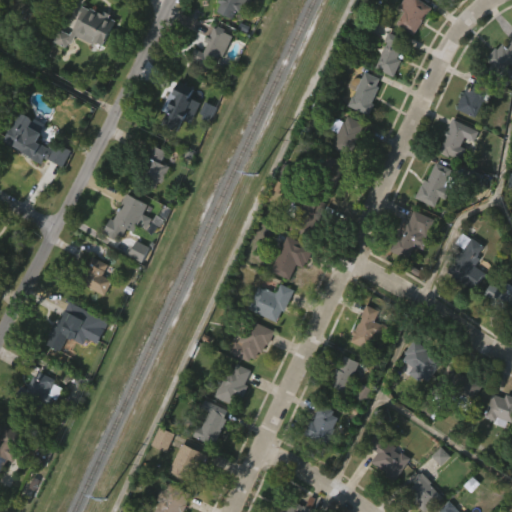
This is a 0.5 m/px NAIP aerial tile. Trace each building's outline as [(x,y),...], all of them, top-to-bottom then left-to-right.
[(60,0),(57,5),(60,7),(54,16),(30,0),(60,0)] [(251,0),(249,6),(243,3),(239,12),(237,11),(233,18),(217,11),(221,3),(219,2),(219,0),(251,0)] [(403,0),(420,0),(432,7),(414,35),(397,24),(405,11),(399,7),(403,0)] [(432,0),(416,15),(432,32),(453,12),(441,0),(432,0)] [(84,5),(92,9),(93,7),(119,19),(108,44),(99,39),(96,45),(78,36),(74,44),(70,42),(68,46),(56,41),(62,29),(74,34),(82,15),(80,14),(84,5)] [(226,10),(215,39),(241,49),(252,20),(226,10)] [(386,21),(398,27),(404,16),(392,10),(386,21)] [(16,23),(48,45),(60,29),(42,17),(38,24),(23,13),(16,23)] [(428,41),(404,26),(394,41),(401,45),(392,57),(409,69),(428,41)] [(232,37),(223,57),(219,55),(216,63),(211,61),(206,72),(195,68),(198,62),(190,58),(195,48),(203,52),(207,44),(205,43),(212,27),(232,37)] [(404,61),(397,76),(379,67),(392,43),(388,41),(392,32),(405,38),(402,44),(406,46),(400,58),(405,60),(404,61)] [(511,38),(511,80),(507,86),(482,62),(496,48),(497,49),(504,42),(506,44),(511,38)] [(100,81),(112,53),(79,39),(67,68),(54,63),(49,75),(64,82),(70,68),(100,81)] [(225,73),(207,64),(200,75),(204,77),(200,86),(191,82),(184,95),(207,108),(225,73)] [(389,110),(398,94),(393,91),(402,74),(385,65),(380,74),(384,76),(371,101),(389,110)] [(483,95),(499,110),(505,103),(511,108),(511,107),(511,90),(506,86),(511,79),(511,69),(508,66),(483,95)] [(379,79),(376,86),(380,87),(372,103),(374,104),(369,115),(348,106),(356,90),(349,87),(352,80),(356,78),(362,79),(365,72),(379,79)] [(195,83),(192,89),(195,90),(190,101),(200,106),(195,116),(189,114),(186,122),(183,120),(178,134),(162,126),(170,109),(166,107),(178,82),(183,84),(186,79),(195,83)] [(482,81),(494,86),(491,94),(487,93),(476,118),(458,109),(460,105),(458,104),(467,88),(469,89),(472,83),(477,85),(479,79),(482,81)] [(363,148),(378,113),(360,105),(357,114),(349,110),(344,120),(351,124),(344,140),(363,148)] [(347,116),(364,125),(361,131),(363,131),(350,157),(331,148),(338,133),(327,128),(333,118),(344,123),(347,116)] [(473,151),(484,123),(465,116),(454,144),(473,151)] [(479,132),(474,142),(465,137),(461,147),(466,149),(460,162),(439,152),(447,136),(445,135),(447,131),(448,132),(450,129),(448,128),(453,119),(479,132)] [(36,131),(41,134),(36,142),(51,151),(45,161),(43,160),(41,164),(21,152),(22,151),(2,142),(10,128),(21,135),(27,126),(36,131)] [(0,174),(0,177),(39,194),(40,193),(60,201),(67,183),(48,175),(45,181),(33,176),(38,166),(26,161),(30,152),(12,145),(0,174)] [(166,153),(160,163),(170,167),(161,184),(157,181),(153,188),(141,181),(142,179),(132,174),(142,155),(146,157),(152,145),(166,153)] [(331,152),(328,164),(333,165),(328,183),(348,189),(357,155),(343,151),(342,155),(331,152)] [(470,175),(475,165),(450,153),(435,185),(456,195),(461,183),(456,181),(461,171),(470,175)] [(346,164),(332,195),(313,187),(318,176),(315,175),(321,163),(324,165),(328,156),(346,164)] [(456,179),(446,199),(440,196),(435,208),(415,199),(424,180),(427,181),(436,162),(453,170),(450,176),(456,179)] [(163,186),(149,178),(132,209),(155,221),(166,200),(158,196),(163,186)] [(345,198),(327,186),(315,205),(332,217),(345,198)] [(300,193),(319,202),(315,212),(322,215),(312,237),(290,227),(294,218),(285,214),(292,199),(296,201),(300,193)] [(146,206),(142,214),(152,219),(146,229),(136,224),(128,240),(119,235),(117,239),(103,233),(110,219),(113,220),(117,209),(119,210),(122,205),(121,204),(126,194),(146,205),(146,206)] [(413,233),(431,240),(435,231),(438,232),(450,203),(430,194),(413,233)] [(435,220),(426,238),(429,239),(424,250),(414,245),(408,259),(390,251),(400,230),(402,231),(407,220),(409,221),(414,210),(435,220)] [(144,238),(122,226),(101,267),(114,274),(121,261),(129,265),(133,258),(148,266),(154,256),(139,248),(144,238)] [(467,236),(484,246),(477,257),(480,259),(475,267),(487,275),(476,291),(468,286),(466,288),(451,278),(455,273),(453,271),(456,266),(452,262),(457,254),(460,256),(464,249),(455,243),(463,233),(467,236)] [(311,260),(310,262),(308,261),(305,267),(299,264),(291,280),(272,271),(290,235),(316,248),(311,260)] [(430,251),(405,242),(389,286),(405,292),(410,279),(419,282),(430,251)] [(92,257),(108,265),(102,276),(112,282),(105,296),(79,282),(85,272),(83,271),(88,261),(89,262),(92,257)] [(480,305),(470,299),(481,279),(458,266),(451,278),(458,282),(444,308),(470,322),(480,305)] [(292,298),(300,301),(309,280),(282,269),(267,305),(285,313),(292,298)] [(145,280),(131,274),(124,290),(139,296),(145,280)] [(502,281),(511,286),(511,317),(490,305),(493,299),(485,295),(490,284),(499,289),(502,281)] [(294,292),(284,312),(282,311),(277,323),(248,308),(259,287),(276,294),(280,284),(294,291),(294,292)] [(75,317),(101,329),(108,314),(99,310),(104,297),(88,290),(75,317)] [(88,320),(78,340),(70,336),(63,351),(49,344),(53,336),(51,335),(56,325),(59,327),(68,309),(88,320)] [(511,323),(486,315),(481,330),(497,336),(494,343),(511,349),(511,323)] [(289,323),(276,317),(271,327),(258,321),(248,344),(275,356),(289,323)] [(270,343),(268,346),(265,345),(261,354),(258,353),(254,363),(230,352),(235,341),(239,343),(248,320),(275,332),(270,343)] [(105,354),(64,335),(59,346),(57,345),(42,378),(58,385),(64,371),(80,378),(82,372),(95,377),(105,354)] [(375,344),(363,338),(345,374),(365,383),(377,358),(370,354),(375,344)] [(425,351),(428,352),(431,348),(443,357),(427,380),(423,376),(420,380),(408,372),(413,366),(404,359),(407,355),(405,353),(414,341),(426,349),(425,351)] [(229,386),(255,397),(269,362),(244,352),(229,386)] [(358,361),(342,398),(331,393),(334,386),(328,383),(335,367),(339,368),(345,355),(358,361)] [(236,363),(251,369),(245,383),(249,385),(240,404),(215,394),(220,382),(216,380),(220,370),(222,371),(223,368),(227,369),(228,366),(234,368),(236,363)] [(455,368),(483,384),(466,410),(451,400),(454,396),(448,392),(451,387),(444,383),(454,367),(455,368)] [(40,370),(55,379),(53,382),(62,387),(55,399),(54,398),(50,405),(43,401),(40,408),(15,395),(21,385),(26,388),(34,374),(37,376),(40,370)] [(408,400),(405,406),(423,417),(438,392),(409,374),(397,393),(408,400)] [(325,420),(340,427),(355,396),(340,388),(325,420)] [(501,396),(505,397),(506,393),(511,395),(511,421),(508,420),(506,427),(494,422),(496,418),(485,413),(493,393),(501,396)] [(219,412),(212,427),(236,438),(244,420),(240,418),(247,404),(231,397),(224,414),(219,412)] [(226,420),(214,445),(193,435),(198,425),(201,427),(209,411),(201,407),(205,398),(228,409),(224,417),(227,418),(226,420)] [(479,415),(448,401),(440,419),(471,433),(479,415)] [(338,417),(327,444),(304,434),(310,419),(314,421),(315,417),(313,416),(319,403),(334,410),(332,414),(338,417)] [(18,420),(15,426),(46,443),(58,422),(48,416),(49,413),(34,404),(24,423),(18,420)] [(349,430),(361,436),(368,423),(356,417),(349,430)] [(23,435),(17,447),(23,449),(16,463),(8,460),(0,473),(0,431),(3,425),(23,435)] [(170,442),(166,451),(151,444),(159,426),(174,433),(170,442)] [(505,461),(511,439),(511,430),(502,427),(500,431),(488,427),(480,452),(505,461)] [(394,449),(400,454),(402,452),(410,458),(394,481),(386,474),(387,472),(372,461),(378,452),(368,445),(376,433),(396,447),(394,449)] [(211,478),(226,445),(208,437),(193,470),(211,478)] [(322,478),(335,448),(314,439),(302,469),(322,478)] [(205,461),(202,470),(197,468),(191,480),(169,470),(182,442),(204,452),(202,455),(206,456),(204,459),(206,460),(205,461)] [(0,498),(3,492),(8,495),(21,468),(0,458),(0,498)] [(163,485),(171,467),(155,460),(147,478),(163,485)] [(391,511),(406,493),(372,467),(364,478),(374,486),(367,495),(388,511),(391,511)] [(422,472),(432,482),(431,483),(443,496),(426,511),(424,511),(410,498),(415,493),(410,489),(416,483),(412,479),(419,472),(421,474),(422,472)] [(191,511),(201,487),(178,477),(167,501),(191,511)] [(168,482),(190,493),(185,503),(187,503),(182,511),(154,511),(160,501),(156,499),(161,488),(165,490),(168,482)] [(316,497),(310,511),(267,511),(268,511),(270,511),(280,511),(282,509),(280,508),(281,505),(279,504),(282,496),(306,506),(310,495),(316,497)] [(450,501),(461,511),(463,511),(464,511),(440,511),(439,511),(450,501)]
